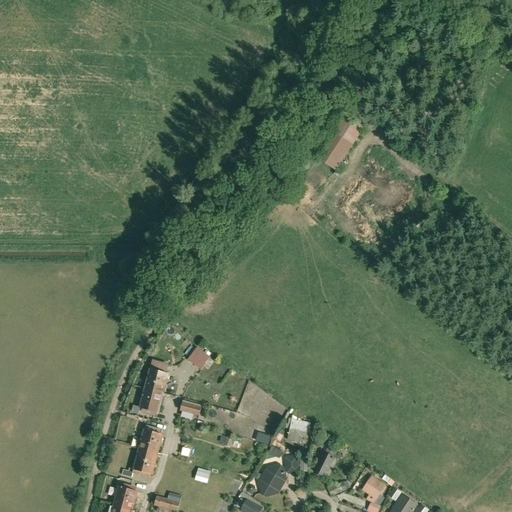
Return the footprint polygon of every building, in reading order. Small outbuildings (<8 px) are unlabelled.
[(366,131),(344,114),(314,155),(336,171),(366,131)] [(188,359),(203,371),(215,356),(200,344),(188,359)] [(138,410),(155,415),(168,375),(150,370),(138,410)] [(186,394),(183,411),(204,414),(207,398),(186,394)] [(290,420),(286,442),(299,444),(301,437),(308,438),(311,424),(290,420)] [(217,444),(235,448),(237,433),(220,429),(217,444)] [(163,436),(142,431),(133,470),(154,475),(163,436)] [(283,458),(286,451),(276,446),(273,453),(283,458)] [(323,452),(312,472),(325,479),(335,460),(332,458),(335,451),(328,447),(325,454),(323,452)] [(298,473),(298,457),(285,458),(286,474),(298,473)] [(277,496),(287,481),(284,469),(279,465),(265,468),(259,482),(260,496),(265,499),(277,496)] [(212,483),(215,471),(202,467),(199,480),(212,483)] [(386,487),(371,477),(361,492),(368,497),(366,500),(374,505),(386,487)] [(132,511),(138,492),(118,486),(110,511),(132,511)] [(169,495),(167,501),(180,505),(182,499),(169,495)] [(411,511),(417,504),(403,495),(391,511),(411,511)] [(156,498),(154,507),(169,511),(177,511),(180,505),(167,501),(156,498)] [(238,511),(255,511),(258,508),(246,500),(238,511)]
